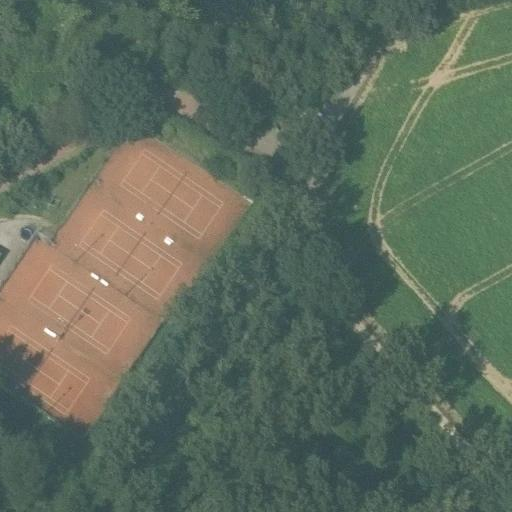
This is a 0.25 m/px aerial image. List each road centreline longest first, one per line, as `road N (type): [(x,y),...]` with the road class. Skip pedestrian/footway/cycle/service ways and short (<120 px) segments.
road 1 (track): [(511,496),(381,365),(342,316),(311,257),(305,209),(335,114),(360,76)]
road 2 (track): [(0,189),(157,100),(262,148)]
